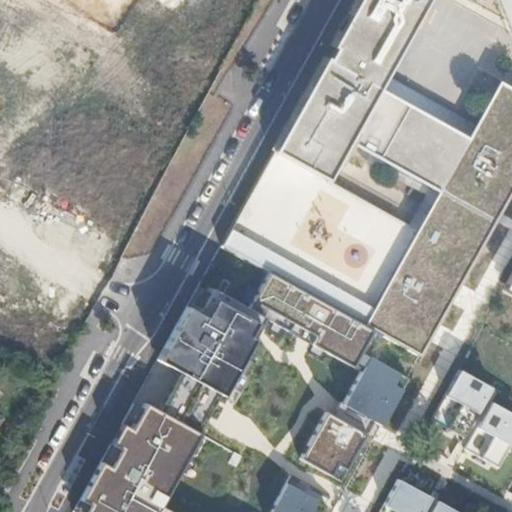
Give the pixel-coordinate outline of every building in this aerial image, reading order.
[(134,0),(67,0),(113,29),(134,0)] [(171,0),(163,12),(207,43),(230,10),(215,0),(171,0)] [(358,0),(275,151),(325,178),(347,139),(439,191),(418,229),(365,324),(372,327),(419,353),(511,183),(511,88),(498,81),(467,137),(377,88),(425,0),(358,0)] [(116,131),(170,159),(191,118),(138,90),(116,131)] [(325,178),(275,151),(221,246),(272,275),(365,324),(418,229),(325,178)] [(511,274),(503,291),(511,296),(511,274)] [(365,324),(272,275),(254,309),(263,313),(352,366),(372,327),(365,324)] [(255,338),(251,336),(263,313),(254,309),(208,287),(195,311),(184,305),(153,358),(182,376),(172,393),(160,414),(144,406),(132,431),(122,425),(112,442),(122,448),(111,469),(98,461),(72,511),(165,511),(160,509),(199,436),(208,413),(219,395),(223,397),(255,338)] [(409,378),(370,358),(339,406),(379,427),(409,378)] [(491,388),(458,370),(431,417),(463,435),(491,388)] [(511,441),(511,413),(490,402),(467,447),(497,467),(511,441)] [(365,441),(325,417),(299,458),(342,482),(365,441)] [(420,511),(430,497),(398,479),(377,511),(458,511),(436,500),(429,511),(420,511)] [(314,511),(321,500),(290,484),(274,511),(314,511)]
